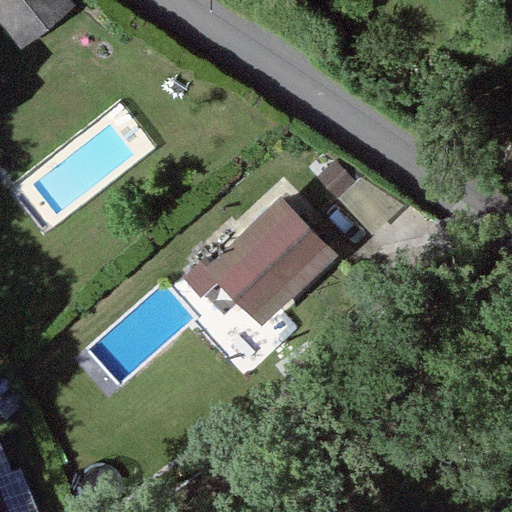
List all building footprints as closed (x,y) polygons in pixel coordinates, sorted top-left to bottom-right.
[(68,0),(0,0),(0,14),(20,40),(68,0)] [(356,177),(340,159),(315,182),(330,200),(356,177)] [(335,242),(278,184),(204,256),(200,252),(182,270),(199,287),(216,270),(260,315),(335,242)] [(327,364),(315,348),(290,366),(302,383),(327,364)] [(16,511),(0,472),(0,511),(16,511)]
